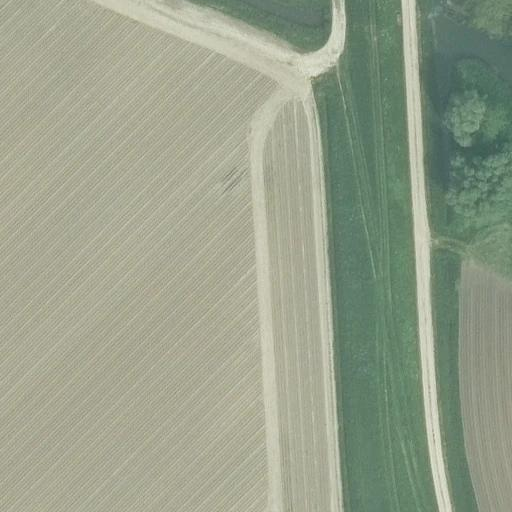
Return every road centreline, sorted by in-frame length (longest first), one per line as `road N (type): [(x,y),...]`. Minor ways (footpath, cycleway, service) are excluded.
road 1 (track): [(405,0),(429,402),(445,511)]
road 2 (track): [(337,0),(333,48),(314,62),(296,62),(145,0)]
